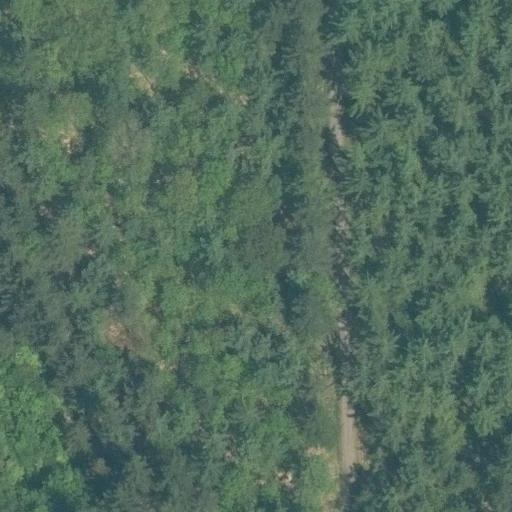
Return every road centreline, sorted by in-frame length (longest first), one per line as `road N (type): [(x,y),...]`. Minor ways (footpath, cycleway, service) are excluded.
road 1 (track): [(351,511),(330,0)]
road 2 (unknown): [(0,284),(126,511)]
